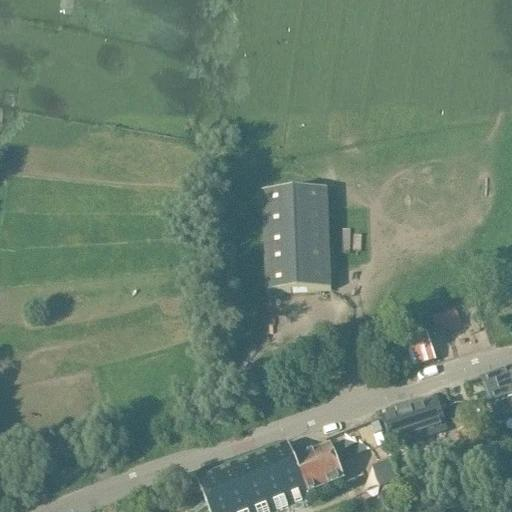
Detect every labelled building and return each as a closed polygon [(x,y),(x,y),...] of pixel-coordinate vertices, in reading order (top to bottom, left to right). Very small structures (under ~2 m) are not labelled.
[(331,293),(327,193),(263,196),(267,296),(331,293)] [(426,342),(397,352),(405,377),(434,367),(426,342)] [(511,369),(480,381),(495,420),(509,414),(510,417),(511,416),(511,369)] [(396,416),(382,421),(393,452),(446,434),(438,410),(435,402),(424,406),(410,411),(409,409),(395,414),(396,416)] [(462,407),(450,411),(456,430),(468,426),(462,407)] [(195,481),(207,511),(286,511),(309,503),(306,497),(342,483),(328,447),(291,462),(285,446),(195,481)] [(387,463),(375,468),(378,477),(391,472),(387,463)]
